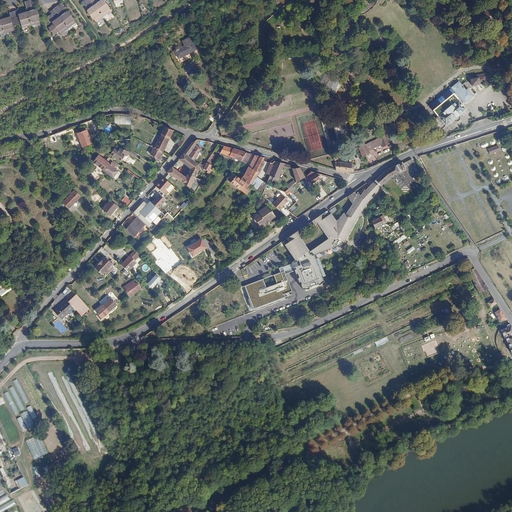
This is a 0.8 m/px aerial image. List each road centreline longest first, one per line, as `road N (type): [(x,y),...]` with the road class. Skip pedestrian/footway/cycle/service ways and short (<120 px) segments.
road 1 (unclassified): [(511,319),(472,252),(281,335),(135,345),(121,339)]
road 2 (residential): [(357,183),(194,133),(24,330),(21,345)]
road 3 (tertiary): [(121,339),(357,183)]
road 4 (tertiary): [(357,183),(417,151),(511,120)]
road 5 (track): [(115,340),(121,357),(27,360),(0,385)]
